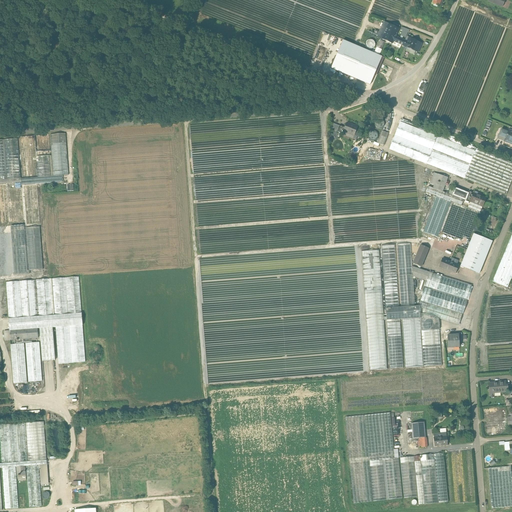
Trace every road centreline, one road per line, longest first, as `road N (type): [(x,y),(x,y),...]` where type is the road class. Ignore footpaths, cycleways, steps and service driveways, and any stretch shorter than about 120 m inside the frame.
road 1 (residential): [(215,511),(186,119)]
road 2 (residential): [(483,511),(473,334),(511,212)]
road 3 (unclassified): [(369,97),(120,0)]
road 4 (unclassified): [(0,133),(186,119)]
road 5 (unclassified): [(186,119),(369,97)]
road 6 (unclassified): [(511,151),(369,97)]
road 7 (unclassified): [(369,97),(427,59),(458,0)]
